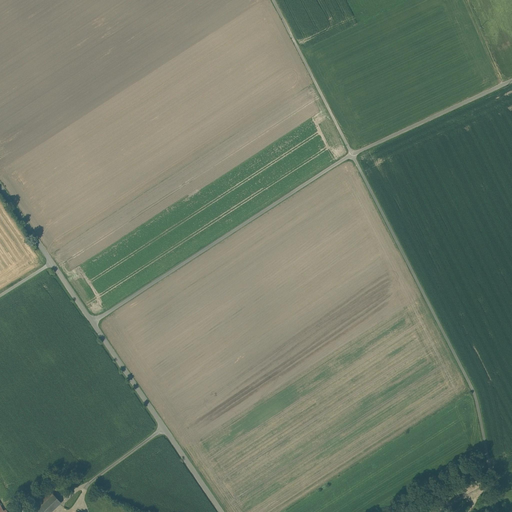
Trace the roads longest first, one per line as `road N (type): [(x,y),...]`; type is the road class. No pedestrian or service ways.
road 1 (unclassified): [(352,153),(475,394),(498,511)]
road 2 (unclassified): [(92,322),(352,153)]
road 3 (unclassified): [(220,511),(92,322)]
road 4 (unclassified): [(352,153),(511,80)]
road 5 (unclassified): [(273,0),(352,153)]
